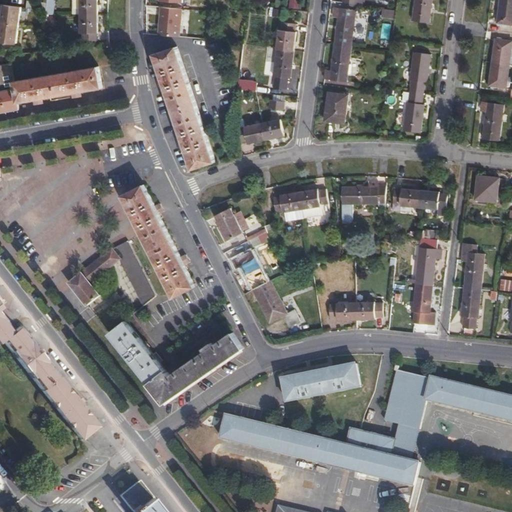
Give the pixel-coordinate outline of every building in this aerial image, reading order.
[(82,0),(82,13),(99,13),(99,0),(82,0)] [(416,0),(414,18),(430,20),(433,0),(416,0)] [(511,24),(511,0),(502,0),(499,22),(511,24)] [(27,8),(47,10),(48,5),(48,3),(28,1),(27,8)] [(12,41),(17,7),(1,5),(0,9),(0,12),(4,13),(1,39),(12,41)] [(341,16),(337,43),(354,45),(358,10),(336,7),(335,15),(341,16)] [(181,9),(161,8),(158,35),(179,37),(181,9)] [(99,13),(82,13),(83,33),(84,33),(84,40),(99,39),(98,32),(100,32),(99,13)] [(282,30),(279,48),(296,50),(298,32),(297,32),(298,24),(284,22),(283,30),(282,30)] [(495,62),(510,64),(511,49),(511,40),(498,39),(495,62)] [(354,45),(337,43),(334,70),(328,70),(327,77),(349,80),(350,75),(352,57),(354,45)] [(217,161),(179,45),(156,53),(164,77),(158,79),(161,87),(166,85),(184,138),(179,139),(181,148),(187,146),(195,169),(217,161)] [(296,50),(279,48),(276,75),(277,75),(276,87),(288,88),(290,77),(292,78),(296,50)] [(413,79),(412,91),(424,92),(426,80),(428,81),(432,54),(415,52),(411,79),(413,79)] [(352,57),(350,75),(361,76),(363,59),(352,57)] [(507,87),(510,64),(495,62),(492,85),(507,87)] [(0,111),(20,108),(19,103),(16,82),(12,63),(0,65),(0,79),(2,91),(0,91),(0,111)] [(82,96),(82,91),(103,87),(100,67),(16,82),(19,103),(35,100),(36,104),(39,104),(43,103),(43,99),(70,93),(73,93),(74,97),(78,96),(82,96)] [(331,91),(327,119),(347,122),(351,94),(331,91)] [(424,92),(412,91),(410,102),(409,102),(405,129),(422,131),(425,104),(423,104),(424,92)] [(273,99),(272,107),(285,109),(286,101),(273,99)] [(489,110),(486,137),(501,138),(505,104),(485,102),(484,109),(489,110)] [(283,119),(264,123),(267,140),(286,135),(283,119)] [(267,140),(264,123),(241,129),(244,142),(249,141),(249,144),(267,140)] [(502,178),(481,176),(478,199),(500,201),(502,178)] [(371,186),(345,187),(345,215),(355,215),(355,203),(380,203),(380,180),(371,180),(371,186)] [(146,185),(125,195),(176,296),(197,286),(186,264),(190,262),(186,254),(182,256),(161,213),(165,211),(161,204),(157,206),(146,185)] [(320,188),(301,191),(304,208),(323,205),(322,204),(330,202),(328,189),(320,190),(320,188)] [(421,206),(423,189),(404,188),(405,190),(396,188),(396,202),(403,203),(403,204),(421,206)] [(442,191),(423,189),(421,206),(441,208),(441,206),(449,207),(450,194),(442,193),(442,191)] [(304,208),(301,191),(283,194),(284,197),(276,198),(277,211),(286,209),(286,211),(304,208)] [(233,207),(218,214),(230,238),(245,231),(233,207)] [(273,221),(266,224),(273,241),(280,239),(273,221)] [(418,283),(436,285),(439,258),(444,259),(445,251),(440,250),(442,240),(426,237),(424,248),(423,248),(418,283)] [(70,282),(88,306),(102,294),(92,282),(122,260),(145,305),(158,294),(130,239),(114,247),(70,282)] [(244,265),(255,288),(270,281),(255,250),(235,259),(239,267),(244,265)] [(469,261),(466,288),(483,290),(487,255),(465,252),(464,260),(469,261)] [(511,279),(503,278),(502,290),(511,291),(511,279)] [(270,281),(255,288),(271,321),(285,314),(291,326),(302,321),(296,308),(289,312),(274,279),(270,281)] [(436,285),(418,283),(415,311),(416,311),(415,322),(435,325),(437,313),(432,312),(436,285)] [(483,290),(466,288),(463,315),(465,315),(463,326),(477,328),(478,317),(480,317),(483,290)] [(0,340),(2,339),(81,438),(97,426),(81,405),(79,403),(84,400),(79,394),(76,396),(74,397),(65,385),(63,382),(52,369),(50,366),(41,354),(42,353),(45,351),(40,344),(37,347),(35,348),(19,326),(13,330),(12,329),(11,327),(0,313),(0,307),(4,304),(0,298),(0,340)] [(376,301),(358,302),(358,319),(377,319),(377,317),(384,317),(384,303),(376,303),(376,301)] [(340,320),(358,319),(358,302),(340,302),(340,304),(332,305),(333,318),(340,318),(340,320)] [(128,319),(110,334),(166,402),(245,348),(234,332),(216,344),(213,341),(205,347),(207,350),(171,374),(128,319)] [(358,364),(285,377),(289,402),(362,388),(358,364)] [(394,455),(414,460),(429,400),(511,419),(511,395),(434,376),(433,378),(401,370),(401,367),(397,365),(396,371),(398,372),(386,420),(401,423),(398,439),(394,455)] [(350,444),(229,414),(223,438),(416,485),(422,462),(414,460),(394,455),(398,439),(354,428),(350,444)] [(165,511),(139,479),(121,493),(135,511),(132,511),(165,511)] [(277,511),(314,511),(280,503),(277,511)]
